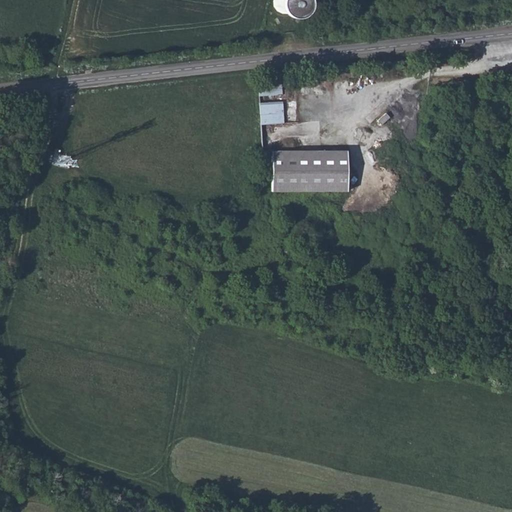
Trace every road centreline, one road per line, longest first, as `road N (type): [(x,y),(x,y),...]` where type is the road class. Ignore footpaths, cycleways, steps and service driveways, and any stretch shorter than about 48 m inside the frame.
road 1 (secondary): [(0,91),(511,34)]
road 2 (track): [(0,331),(58,85)]
road 3 (track): [(0,454),(129,511)]
